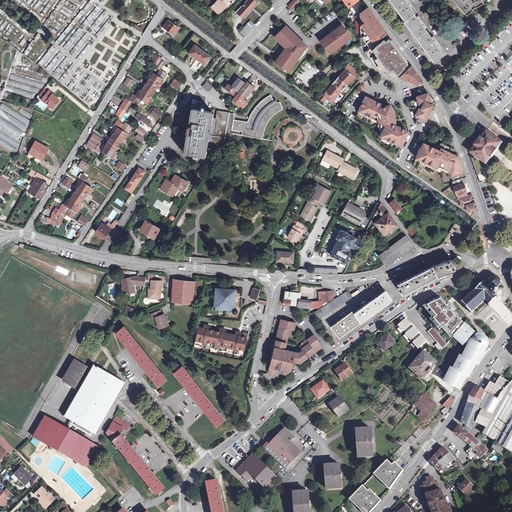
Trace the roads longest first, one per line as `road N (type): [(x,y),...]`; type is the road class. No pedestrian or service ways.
road 1 (residential): [(422,256),(382,194),(384,170),(232,56)]
road 2 (residential): [(144,37),(24,234)]
road 3 (residential): [(71,248),(189,80)]
road 4 (secondary): [(496,347),(379,511)]
road 5 (tertiary): [(279,395),(443,284)]
road 6 (tertiary): [(71,248),(255,274)]
road 7 (secondary): [(498,257),(451,116)]
road 8 (secondary): [(451,116),(370,0)]
road 9 (tertiary): [(422,256),(362,276),(290,275)]
road 10 (tertiary): [(182,511),(191,473),(251,422)]
